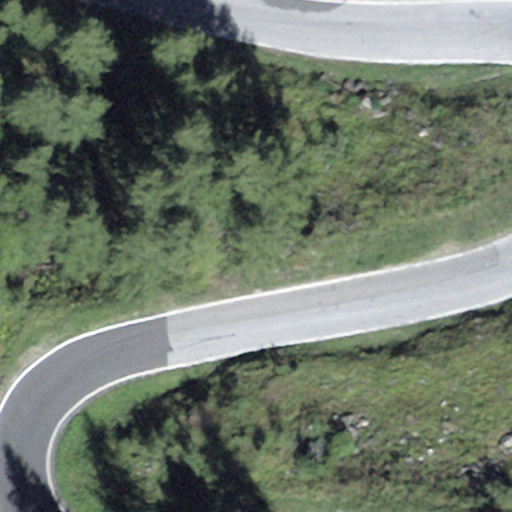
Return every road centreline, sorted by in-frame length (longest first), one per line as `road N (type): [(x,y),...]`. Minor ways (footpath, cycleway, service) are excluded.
road 1 (tertiary): [(31,511),(20,439),(44,389),(79,365),(511,265)]
road 2 (tertiary): [(511,29),(332,27),(187,0)]
